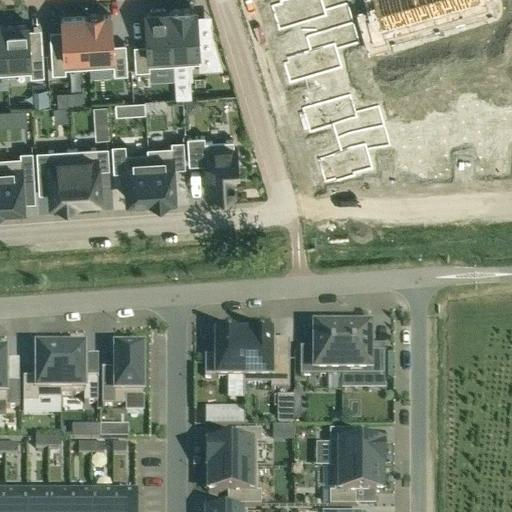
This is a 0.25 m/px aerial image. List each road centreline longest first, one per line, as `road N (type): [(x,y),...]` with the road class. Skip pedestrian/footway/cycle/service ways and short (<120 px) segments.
road 1 (residential): [(0,237),(280,217)]
road 2 (residential): [(417,280),(176,296)]
road 3 (residential): [(280,217),(511,198)]
road 4 (residential): [(417,511),(417,280)]
road 5 (residential): [(280,217),(288,207),(221,0)]
road 6 (residential): [(175,511),(176,296)]
road 7 (residential): [(176,296),(0,306)]
